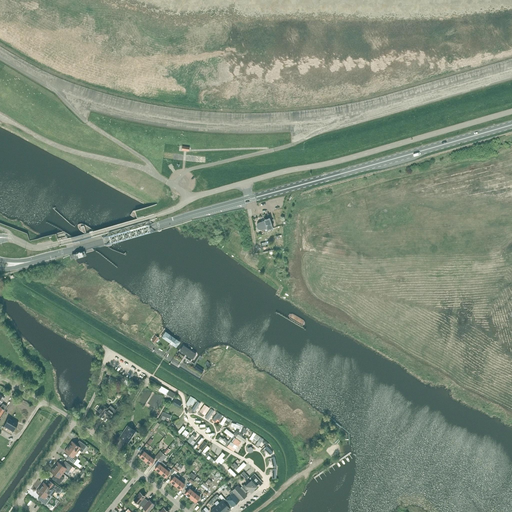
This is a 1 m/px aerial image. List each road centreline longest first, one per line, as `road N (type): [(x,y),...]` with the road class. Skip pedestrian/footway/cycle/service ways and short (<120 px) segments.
road 1 (unclassified): [(245,182),(511,111)]
road 2 (primary): [(249,199),(511,125)]
road 3 (primary): [(37,259),(249,199)]
road 4 (unclassified): [(72,239),(245,182)]
